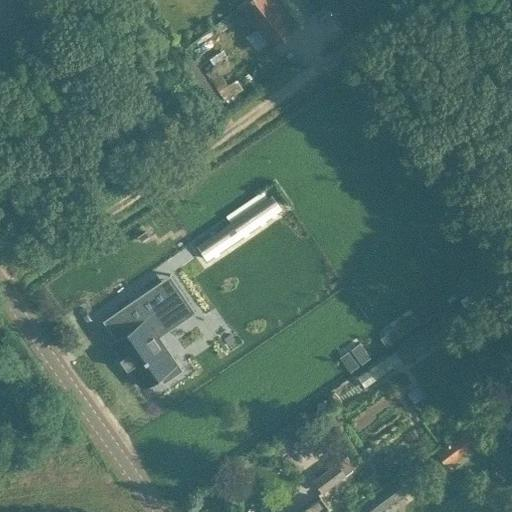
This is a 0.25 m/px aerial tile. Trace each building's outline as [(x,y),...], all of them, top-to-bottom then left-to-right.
[(273,46),(298,26),(277,0),(245,0),(240,5),(273,46)] [(275,201),(191,260),(195,266),(279,208),(275,201)] [(135,328),(114,342),(124,356),(121,357),(122,359),(127,355),(133,363),(128,367),(129,368),(131,366),(144,386),(160,375),(165,383),(185,370),(177,358),(173,361),(155,334),(167,326),(159,313),(176,301),(162,280),(121,308),(135,328)] [(349,402),(416,359),(419,364),(457,340),(442,317),(337,384),(349,402)] [(214,355),(192,372),(208,393),(230,377),(214,355)] [(326,399),(317,403),(317,409),(318,435),(328,434),(327,409),(326,409),(326,399)] [(511,405),(508,400),(493,412),(503,425),(504,424),(511,418),(511,405)] [(436,450),(449,468),(477,446),(465,429),(436,450)] [(356,468),(348,456),(316,479),(324,490),(356,468)] [(381,511),(414,487),(404,474),(356,511),(381,511)] [(324,511),(330,508),(322,496),(301,511),(300,511),(324,511)] [(450,511),(445,503),(437,508),(439,511),(450,511)]
